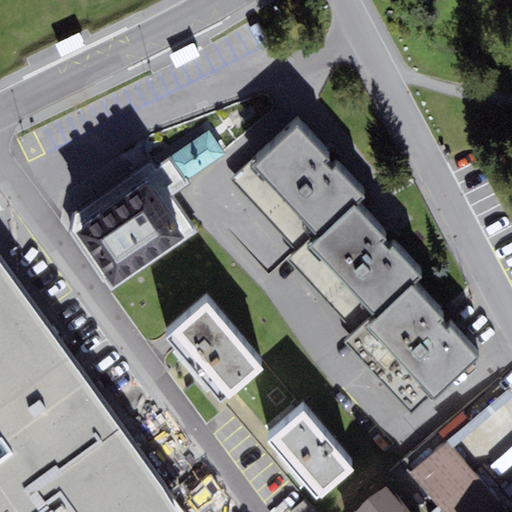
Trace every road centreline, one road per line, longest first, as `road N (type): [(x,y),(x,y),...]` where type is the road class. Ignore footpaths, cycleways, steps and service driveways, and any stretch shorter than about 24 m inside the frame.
road 1 (unknown): [(511,366),(431,414),(388,418),(273,287),(217,208),(212,182),(221,160),(301,97),(340,38),(359,28)]
road 2 (residential): [(260,511),(0,148)]
road 3 (residential): [(511,325),(344,0)]
road 4 (residential): [(218,0),(0,112)]
